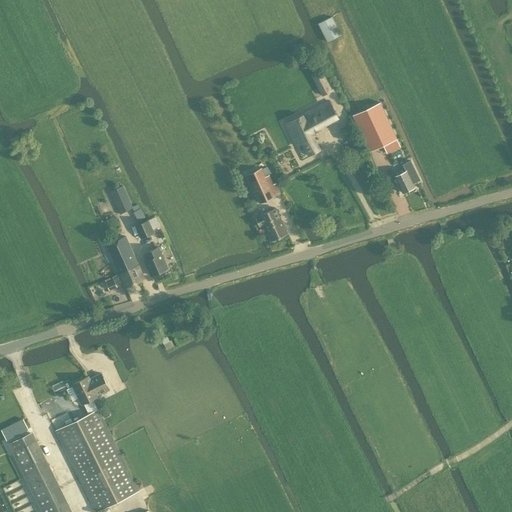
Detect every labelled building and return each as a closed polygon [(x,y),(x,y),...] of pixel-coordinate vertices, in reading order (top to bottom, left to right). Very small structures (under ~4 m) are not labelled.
[(341,35),(333,17),(318,24),(326,42),(341,35)] [(312,76),(313,78),(322,95),(330,91),(330,90),(332,89),(331,87),(322,71),(312,76)] [(311,132),(337,117),(329,100),(284,123),(296,145),(302,142),(308,155),(320,149),(311,132)] [(354,114),(353,115),(369,151),(371,150),(381,146),(383,145),(389,142),(397,138),(380,102),(354,114)] [(389,142),(383,145),(387,153),(393,150),(389,142)] [(397,172),(398,174),(395,176),(403,192),(415,186),(413,183),(419,180),(410,161),(404,164),(407,170),(403,172),(402,169),(397,172)] [(262,168),(247,175),(259,203),(274,196),(265,176),(262,168)] [(120,213),(133,208),(123,186),(111,192),(120,213)] [(256,218),(259,226),(260,226),(264,224),(272,241),(271,241),(287,234),(287,233),(275,208),(260,215),(260,216),(256,218)] [(148,220),(135,225),(141,238),(154,232),(148,220)] [(126,236),(107,245),(119,272),(138,264),(126,236)] [(167,269),(161,254),(158,247),(145,252),(148,259),(145,260),(153,275),(167,269)] [(120,274),(113,277),(114,280),(117,286),(124,283),(125,287),(145,278),(138,264),(119,272),(120,274)] [(114,280),(106,283),(109,290),(117,287),(117,286),(114,280)] [(166,350),(174,346),(171,340),(164,344),(166,350)] [(74,386),(67,389),(72,400),(79,397),(83,403),(88,414),(98,410),(92,399),(93,398),(99,396),(98,395),(110,389),(102,373),(90,378),(89,376),(73,384),(74,386)] [(88,414),(56,430),(97,511),(140,490),(99,409),(98,410),(88,414)] [(101,411),(105,418),(110,415),(106,409),(101,411)] [(23,420),(1,431),(6,441),(28,430),(23,420)] [(33,431),(8,444),(41,509),(63,498),(65,497),(33,431)] [(72,511),(65,497),(63,498),(41,509),(41,511),(72,511)]
